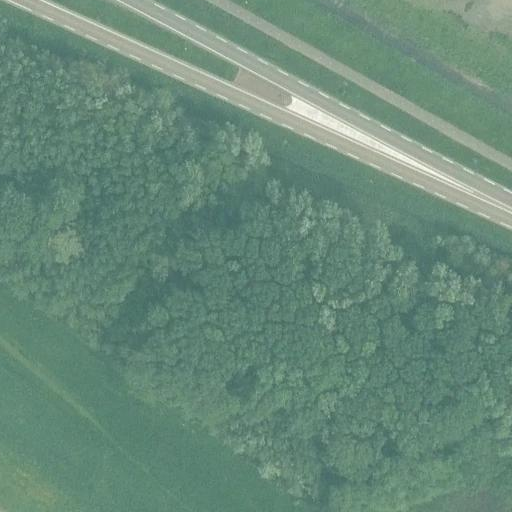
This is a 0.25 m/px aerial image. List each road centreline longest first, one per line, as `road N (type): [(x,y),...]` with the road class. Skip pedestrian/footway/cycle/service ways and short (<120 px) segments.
road 1 (primary): [(26,0),(511,216)]
road 2 (primary): [(511,206),(130,0)]
